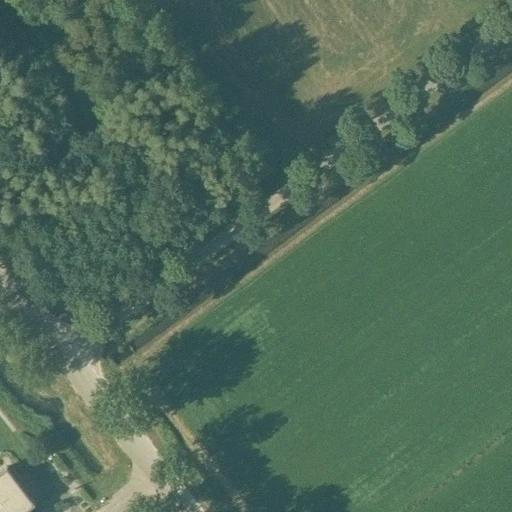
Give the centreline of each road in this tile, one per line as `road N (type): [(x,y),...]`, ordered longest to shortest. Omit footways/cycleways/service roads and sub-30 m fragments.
road 1 (unclassified): [(63,358),(511,25)]
road 2 (unclassified): [(182,511),(63,358)]
